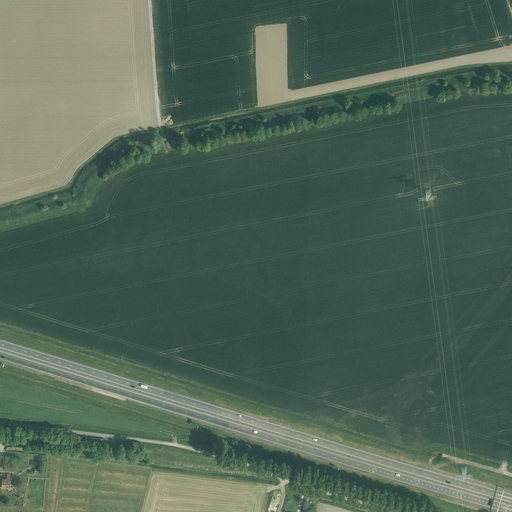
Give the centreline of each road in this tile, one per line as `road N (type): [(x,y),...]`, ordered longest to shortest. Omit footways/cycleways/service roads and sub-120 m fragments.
road 1 (trunk): [(0,356),(500,506)]
road 2 (trunk): [(493,493),(0,342)]
road 3 (unclassified): [(390,511),(193,450),(0,424)]
road 4 (track): [(150,0),(166,161)]
